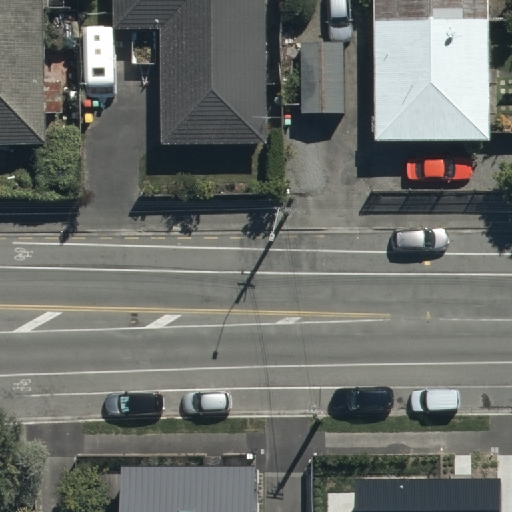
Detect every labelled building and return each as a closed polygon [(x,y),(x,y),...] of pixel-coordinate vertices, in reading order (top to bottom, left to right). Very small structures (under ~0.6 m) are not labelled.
[(42,0),(0,0),(0,136),(45,135),(42,0)] [(160,21),(160,134),(265,134),(264,0),(114,0),(114,22),(160,21)] [(491,0),(375,0),(379,133),(496,129),(491,0)] [(345,35),(302,36),(303,106),(346,106),(345,35)] [(257,511),(258,467),(121,467),(121,511),(257,511)] [(501,511),(501,477),(355,478),(355,511),(501,511)]
